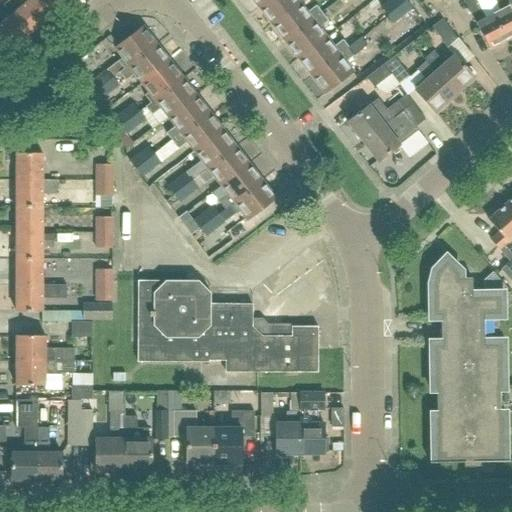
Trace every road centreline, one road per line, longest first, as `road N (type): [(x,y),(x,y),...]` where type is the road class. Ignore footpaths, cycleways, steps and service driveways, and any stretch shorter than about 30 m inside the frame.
road 1 (unclassified): [(360,249),(168,0)]
road 2 (unclassified): [(368,509),(360,249)]
road 3 (residential): [(360,249),(511,112)]
road 4 (unclassified): [(0,105),(125,0)]
road 5 (unclassified): [(368,509),(511,508)]
